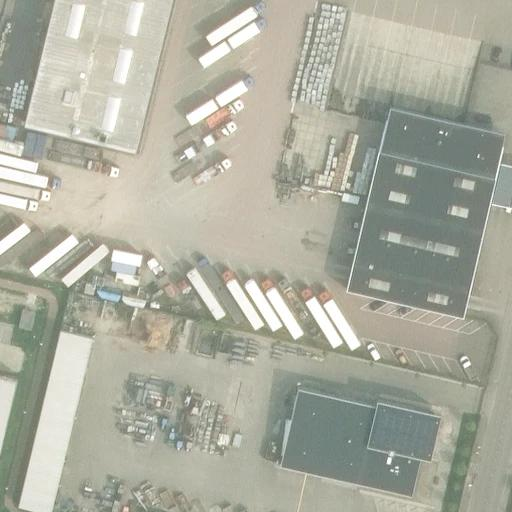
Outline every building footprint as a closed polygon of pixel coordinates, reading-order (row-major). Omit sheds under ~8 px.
[(54,0),(25,123),(135,149),(171,0),(54,0)] [(463,316),(501,151),(500,151),(505,132),(467,123),(390,105),(385,124),(384,124),(346,289),(463,316)] [(511,167),(501,165),(492,204),(511,209),(511,167)] [(29,311),(23,310),(19,327),(31,329),(35,312),(29,311)] [(52,511),(93,338),(60,330),(48,381),(18,506),(42,511),(52,511)] [(0,369),(0,453),(19,374),(0,369)] [(376,404),(298,386),(297,389),(299,389),(282,463),(281,463),(280,465),(412,495),(412,493),(411,493),(419,456),(430,459),(439,420),(440,418),(441,412),(377,398),(376,404)]
